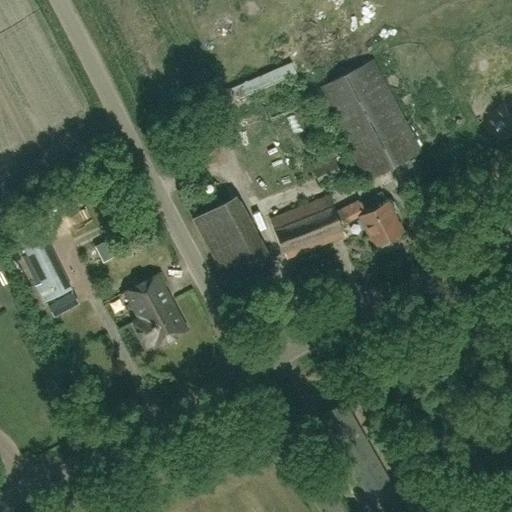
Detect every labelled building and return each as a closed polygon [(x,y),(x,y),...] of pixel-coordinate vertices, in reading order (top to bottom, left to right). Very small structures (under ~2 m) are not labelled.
[(365,181),(423,151),(374,58),(317,88),(365,181)] [(332,155),(310,165),(320,186),(342,175),(332,155)] [(486,183),(503,174),(495,159),(478,167),(486,183)] [(375,247),(404,231),(394,213),(398,211),(393,202),(390,204),(388,201),(386,201),(382,192),(361,203),(360,200),(335,210),(328,194),(270,218),(287,258),(345,234),(341,224),(359,216),(375,247)] [(16,232),(50,300),(73,289),(40,220),(16,232)] [(154,347),(187,329),(158,273),(124,291),(138,318),(133,321),(146,347),(152,344),(154,347)] [(344,396),(321,409),(368,489),(391,475),(344,396)]
